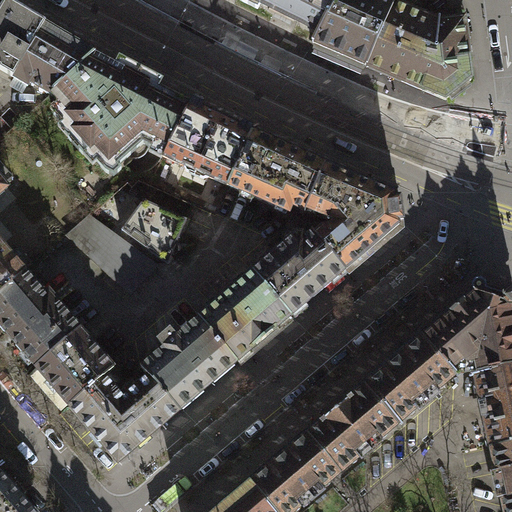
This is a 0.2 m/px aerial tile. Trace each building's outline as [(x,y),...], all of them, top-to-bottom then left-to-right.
[(339,0),(237,0),(259,10),(262,4),(321,33),(339,0)] [(339,0),(321,33),(319,32),(312,43),(341,55),(367,67),(395,4),(385,0),(339,0)] [(0,70),(14,79),(46,24),(7,1),(0,13),(0,69),(0,70)] [(395,4),(367,67),(446,100),(472,81),(465,20),(440,24),(428,18),(395,4)] [(50,94),(96,54),(46,24),(14,79),(28,86),(30,83),(50,94)] [(105,172),(114,177),(122,171),(118,167),(144,144),(158,152),(164,155),(192,103),(186,101),(150,82),(153,76),(130,64),(127,70),(96,54),(50,94),(62,107),(54,114),(73,136),(69,139),(83,156),(88,152),(105,172)] [(192,103),(164,155),(164,157),(230,187),(253,134),(253,129),(245,125),(241,128),(204,110),(204,105),(195,101),(192,103)] [(325,166),(253,134),(230,187),(290,213),(293,207),(305,213),(306,210),(325,166)] [(325,166),(306,210),(330,220),(331,218),(335,224),(329,230),(324,230),(316,236),(345,270),(354,263),(399,226),(398,221),(403,220),(400,200),(395,200),(395,196),(362,182),(325,166)] [(0,197),(9,189),(0,178),(0,197)] [(144,201),(125,225),(131,230),(128,235),(149,250),(153,245),(170,258),(188,220),(144,201)] [(132,291),(156,264),(132,246),(90,215),(69,233),(132,291)] [(345,270),(316,236),(314,235),(312,235),(306,239),(303,235),(298,235),(254,272),(291,316),(318,293),(345,270)] [(0,295),(26,273),(14,258),(0,241),(0,295)] [(291,316),(254,272),(214,306),(206,313),(199,318),(237,362),(244,356),(251,350),(291,316)] [(57,350),(80,330),(49,294),(46,296),(26,273),(0,295),(0,324),(37,367),(57,350)] [(423,336),(455,374),(467,365),(477,362),(479,373),(511,366),(511,291),(510,292),(505,296),(487,290),(486,284),(482,281),(475,282),(473,286),(474,293),(455,309),(423,336)] [(150,376),(180,411),(208,387),(237,362),(199,318),(142,367),(150,376)] [(70,406),(104,377),(114,369),(80,330),(57,350),(37,367),(70,406)] [(455,374),(423,336),(394,361),(365,385),(398,424),(456,375),(455,374)] [(492,448),(511,443),(511,366),(479,373),(476,374),(492,448)] [(180,411),(150,376),(124,399),(104,377),(70,406),(84,422),(118,463),(141,444),(180,411)] [(398,424),(365,385),(336,409),(308,433),(341,472),(398,424)] [(341,472),(308,433),(301,439),(251,482),(276,511),(293,511),(335,477),(341,472)] [(506,511),(511,511),(511,443),(492,448),(506,511)] [(0,511),(35,511),(0,470),(0,511)] [(215,511),(276,511),(251,482),(220,508),(215,511)]
